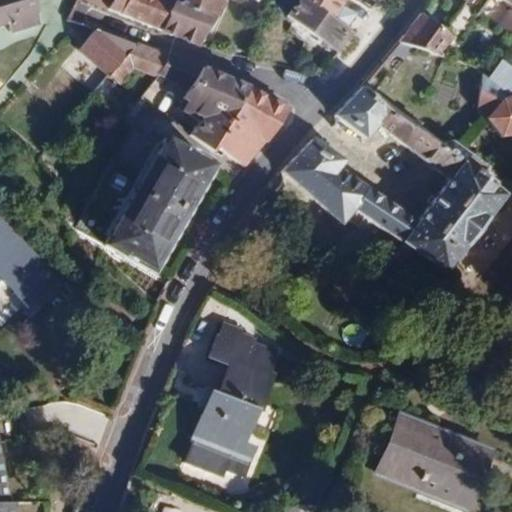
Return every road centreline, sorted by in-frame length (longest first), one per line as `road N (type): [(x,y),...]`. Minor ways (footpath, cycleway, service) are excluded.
road 1 (residential): [(319,108),(246,191),(192,283),(112,451),(96,511)]
road 2 (residential): [(319,108),(236,65),(92,16)]
road 3 (residential): [(413,0),(319,108)]
